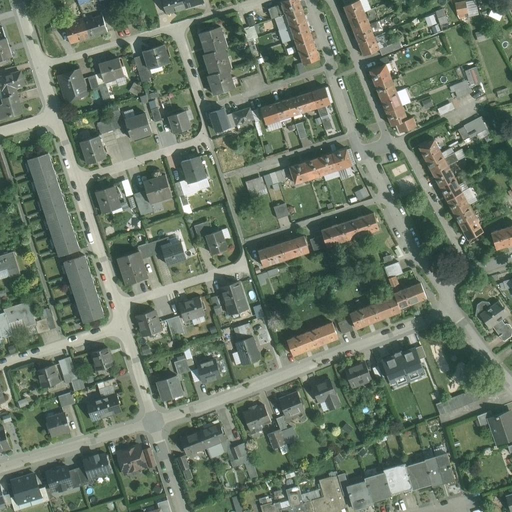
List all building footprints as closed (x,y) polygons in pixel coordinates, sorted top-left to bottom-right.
[(182,0),(162,0),(166,14),(185,8),(182,0)] [(202,0),(182,0),(185,8),(204,3),(202,0)] [(298,0),(283,0),(281,1),(282,3),(271,7),(274,17),(271,18),(272,19),(286,14),(302,8),(298,0)] [(357,0),(345,5),(344,6),(349,18),(364,12),(359,0),(357,0)] [(466,1),(455,3),(458,15),(460,19),(469,17),(466,1)] [(434,10),(440,24),(448,20),(442,7),(434,10)] [(302,8),(286,14),(290,26),(306,21),(302,8)] [(364,12),(349,18),(354,30),(369,24),(364,12)] [(432,13),(424,16),(428,26),(436,22),(432,13)] [(56,14),(48,17),(53,31),(60,29),(56,14)] [(102,16),(92,19),(91,16),(83,18),(89,37),(107,32),(102,16)] [(83,18),(75,21),(76,24),(66,27),(66,26),(65,27),(70,43),(89,38),(89,37),(83,18)] [(306,21),(290,26),(294,39),(310,33),(306,21)] [(369,24),(354,30),(358,43),(374,37),(369,24)] [(220,26),(199,33),(200,34),(206,54),(224,48),(225,48),(227,47),(225,47),(222,36),(223,36),(220,26)] [(249,27),(243,29),(247,41),(253,39),(249,27)] [(483,29),(474,32),(478,41),(486,38),(483,29)] [(310,33),(294,39),(299,51),(315,46),(310,33)] [(374,37),(358,43),(363,55),(379,49),(374,37)] [(6,38),(0,40),(0,63),(6,61),(5,58),(12,56),(11,55),(14,54),(12,46),(9,47),(6,38)] [(256,50),(253,39),(247,41),(251,52),(256,50)] [(164,44),(143,50),(145,54),(149,69),(169,63),(164,44)] [(315,46),(299,51),(303,64),(319,58),(315,46)] [(224,48),(206,54),(203,54),(204,55),(210,75),(228,69),(229,69),(231,69),(231,68),(229,68),(226,57),(227,57),(225,48),(224,48)] [(145,54),(134,58),(139,72),(149,69),(145,54)] [(387,56),(376,60),(378,66),(389,61),(387,56)] [(119,58),(99,64),(102,73),(104,81),(105,81),(105,80),(115,77),(115,78),(116,78),(124,75),(119,58)] [(467,64),(473,79),(479,77),(473,62),(467,64)] [(386,64),(369,70),(375,84),(391,78),(386,64)] [(228,69),(210,75),(208,76),(214,94),(213,94),(214,95),(235,88),(234,87),(233,88),(230,78),(231,78),(229,69),(228,69)] [(79,70),(59,76),(67,100),(86,94),(79,70)] [(20,72),(0,77),(0,84),(2,91),(4,98),(17,94),(15,87),(24,85),(20,72)] [(102,73),(95,75),(99,85),(106,83),(105,81),(104,81),(102,73)] [(95,75),(88,77),(92,91),(100,89),(99,85),(95,75)] [(124,75),(116,78),(118,85),(126,83),(124,75)] [(391,78),(375,84),(380,98),(397,91),(391,78)] [(466,80),(459,83),(464,95),(471,92),(466,80)] [(110,98),(106,83),(99,85),(100,89),(103,100),(110,98)] [(459,83),(453,85),(455,91),(458,98),(464,95),(459,83)] [(325,87),(312,91),(318,107),(317,108),(321,117),(328,114),(325,105),(330,103),(325,87)] [(497,91),(499,97),(509,94),(507,88),(497,91)] [(312,91),(300,95),(305,111),(317,108),(318,107),(312,91)] [(397,91),(380,98),(386,112),(402,105),(397,91)] [(140,95),(141,101),(148,99),(149,107),(154,106),(151,92),(140,95)] [(17,94),(4,98),(6,103),(0,105),(0,119),(22,113),(17,94)] [(300,95),(287,99),(292,115),(305,111),(300,95)] [(114,96),(110,98),(103,100),(106,107),(117,104),(114,96)] [(422,101),(425,109),(434,106),(431,98),(422,101)] [(287,99),(275,103),(280,119),(292,115),(287,99)] [(439,113),(454,109),(452,102),(437,106),(439,113)] [(275,103),(262,107),(267,124),(280,119),(275,103)] [(511,103),(500,109),(505,121),(511,118),(511,103)] [(117,104),(106,107),(109,119),(121,115),(117,104)] [(402,105),(386,112),(392,126),(397,124),(400,132),(416,126),(413,117),(407,119),(402,105)] [(250,107),(232,113),(236,125),(254,120),(250,107)] [(157,108),(151,110),(154,122),(161,120),(157,108)] [(257,109),(251,111),(255,122),(261,120),(257,109)] [(185,111),(169,116),(174,133),(190,128),(185,111)] [(145,113),(126,120),(126,119),(125,120),(132,139),(133,139),(132,139),(151,133),(152,133),(145,113)] [(231,113),(226,115),(229,124),(235,123),(231,113)] [(121,115),(109,119),(113,130),(124,126),(121,115)] [(328,116),(321,119),(325,130),(332,128),(328,116)] [(480,117),(464,126),(470,137),(487,129),(480,117)] [(109,119),(97,123),(101,134),(113,130),(109,119)] [(302,122),(295,124),(300,139),(307,137),(302,122)] [(464,126),(458,130),(463,140),(470,137),(464,126)] [(100,136),(80,142),(87,164),(107,157),(100,136)] [(434,139),(419,147),(426,160),(441,152),(434,139)] [(441,152),(426,160),(433,174),(448,165),(458,160),(454,152),(451,147),(441,152)] [(347,148),(332,153),(338,170),(352,165),(347,148)] [(35,179),(54,172),(48,153),(28,159),(35,179)] [(332,153),(318,158),(323,174),(338,170),(332,153)] [(199,157),(191,160),(191,159),(182,161),(188,179),(189,183),(205,177),(205,178),(206,177),(203,168),(199,157)] [(318,158),(304,162),(309,179),(323,174),(318,158)] [(304,162),(290,167),(295,183),(309,179),(304,162)] [(448,165),(433,174),(440,187),(455,178),(448,165)] [(282,169),(275,172),(278,182),(285,180),(282,169)] [(41,198),(60,191),(54,172),(35,179),(41,198)] [(275,172),(269,174),(273,184),(278,182),(275,172)] [(165,174),(143,181),(146,190),(150,203),(151,203),(150,201),(160,198),(160,200),(172,196),(165,174)] [(261,176),(245,181),(250,196),(266,191),(261,176)] [(455,178),(440,187),(447,200),(462,191),(455,178)] [(188,179),(180,182),(184,195),(192,193),(189,183),(188,179)] [(128,180),(122,182),(125,192),(131,190),(128,180)] [(114,185),(96,191),(103,213),(112,210),(113,213),(122,210),(121,207),(114,185)] [(358,198),(367,194),(364,186),(354,190),(358,198)] [(146,190),(134,194),(141,217),(154,212),(151,203),(150,203),(146,190)] [(47,217),(67,211),(60,191),(41,198),(47,217)] [(462,191),(447,200),(454,213),(469,205),(462,191)] [(285,203),(273,207),(277,219),(289,215),(285,203)] [(469,205),(454,213),(461,226),(476,218),(469,205)] [(53,236),(73,230),(67,211),(47,217),(53,236)] [(363,215),(358,217),(358,218),(347,221),(353,238),(379,229),(374,213),(363,216),(363,215)] [(481,227),(476,218),(461,226),(465,235),(481,227)] [(337,224),(332,225),(332,226),(321,230),(327,246),(353,238),(347,221),(337,224)] [(202,223),(194,226),(198,238),(206,236),(206,235),(202,223)] [(511,225),(491,232),(496,249),(507,246),(511,244),(511,225)] [(484,234),(481,227),(465,235),(469,242),(484,234)] [(77,250),(79,249),(73,230),(53,236),(59,255),(66,253),(77,250)] [(206,235),(206,236),(212,254),(228,249),(221,230),(206,235)] [(304,235),(287,241),(292,257),(309,251),(304,235)] [(321,235),(315,237),(319,249),(325,247),(321,235)] [(315,237),(310,239),(313,251),(319,249),(315,237)] [(159,240),(149,243),(154,255),(163,252),(161,246),(159,240)] [(287,241),(258,250),(263,266),(292,257),(287,241)] [(181,242),(172,245),(171,243),(161,246),(163,252),(164,254),(168,265),(187,259),(181,242)] [(149,243),(137,247),(139,251),(142,259),(154,255),(149,243)] [(77,250),(66,253),(68,260),(80,257),(77,250)] [(13,251),(0,255),(0,271),(9,268),(11,275),(19,272),(20,274),(21,274),(13,251)] [(139,251),(118,258),(127,284),(148,278),(142,259),(139,251)] [(71,282),(91,275),(84,255),(80,257),(68,260),(65,262),(71,282)] [(399,262),(384,267),(389,279),(403,273),(399,262)] [(266,283),(264,277),(278,274),(276,268),(256,273),(259,285),(266,283)] [(78,302),(97,295),(91,275),(71,282),(78,302)] [(239,281),(221,287),(230,315),(248,309),(239,281)] [(421,282),(413,285),(419,301),(427,298),(421,282)] [(413,285),(394,293),(395,295),(400,308),(419,301),(413,285)] [(496,286),(486,291),(489,297),(499,292),(496,286)] [(84,322),(104,315),(97,295),(78,302),(84,322)] [(373,304),(379,320),(401,311),(400,308),(395,295),(373,304)] [(216,296),(210,298),(214,310),(220,308),(216,296)] [(199,297),(179,304),(184,321),(205,314),(199,297)] [(29,300),(4,309),(5,312),(11,332),(21,329),(21,328),(27,326),(26,324),(35,321),(35,322),(36,321),(29,300)] [(491,306),(488,302),(482,301),(477,304),(476,310),(489,329),(492,326),(499,336),(501,334),(497,329),(505,324),(502,320),(509,315),(505,309),(504,307),(504,308),(499,301),(491,306)] [(256,316),(262,315),(260,304),(254,305),(256,316)] [(379,320),(373,304),(350,313),(356,329),(379,320)] [(154,310),(137,315),(143,336),(161,331),(154,310)] [(5,312),(0,313),(0,338),(12,335),(11,332),(5,312)] [(179,316),(173,318),(177,330),(183,328),(179,316)] [(177,330),(173,318),(167,320),(171,332),(177,330)] [(349,318),(343,321),(348,332),(353,330),(349,318)] [(36,321),(35,322),(38,333),(45,331),(41,320),(36,321)] [(348,332),(343,321),(338,323),(342,334),(348,332)] [(338,338),(332,322),(309,331),(316,346),(338,338)] [(248,323),(237,327),(241,338),(252,334),(248,323)] [(505,324),(497,329),(501,334),(499,336),(503,341),(504,341),(511,336),(511,333),(511,327),(509,324),(506,323),(505,324)] [(316,346),(309,331),(287,340),(293,355),(316,346)] [(253,337),(235,342),(242,364),(260,359),(253,337)] [(283,344),(277,346),(281,357),(286,355),(283,344)] [(141,348),(144,354),(150,352),(148,345),(141,348)] [(425,373),(415,346),(377,360),(381,372),(385,371),(390,385),(425,373)] [(108,348),(92,353),(97,370),(113,365),(108,348)] [(184,352),(172,356),(174,362),(186,358),(184,352)] [(70,356),(64,359),(68,371),(74,369),(70,356)] [(186,358),(174,362),(178,375),(190,371),(186,360),(186,358)] [(192,358),(186,360),(190,371),(195,369),(192,358)] [(58,360),(63,375),(69,373),(68,371),(64,359),(58,360)] [(215,360),(197,365),(203,382),(221,376),(215,360)] [(365,361),(345,369),(352,387),(372,379),(365,361)] [(54,365),(38,370),(43,387),(59,382),(54,365)] [(74,369),(68,371),(69,373),(71,381),(77,379),(74,369)] [(69,373),(63,375),(66,383),(71,381),(69,373)] [(177,375),(158,381),(164,400),(183,394),(177,375)] [(77,379),(71,381),(75,391),(84,388),(81,378),(77,379)] [(115,378),(103,382),(105,388),(114,385),(117,384),(115,378)] [(330,379),(312,386),(318,402),(326,399),(330,409),(340,405),(336,395),(330,379)] [(492,383),(486,385),(490,395),(496,393),(492,383)] [(486,385),(480,387),(484,397),(490,395),(486,385)] [(480,387),(475,389),(479,400),(484,397),(480,387)] [(479,400),(475,389),(469,391),(473,402),(479,400)] [(469,391),(464,394),(468,404),(473,402),(469,391)] [(71,392),(65,394),(69,405),(75,403),(71,392)] [(305,409),(298,392),(279,399),(286,417),(305,409)] [(463,393),(458,395),(462,406),(468,404),(464,394),(463,393)] [(65,394),(58,396),(62,407),(69,405),(65,394)] [(116,394),(102,398),(107,416),(122,411),(116,394)] [(458,395),(452,397),(457,409),(462,406),(458,395)] [(452,398),(447,400),(451,411),(457,409),(452,397),(452,398)] [(18,401),(20,408),(29,405),(27,398),(18,401)] [(102,398),(87,403),(93,420),(107,416),(102,398)] [(443,401),(441,402),(445,413),(451,411),(447,400),(443,401)] [(445,413),(441,402),(436,404),(440,415),(445,413)] [(265,406),(244,414),(250,431),(264,426),(262,422),(269,419),(270,420),(270,419),(265,406)] [(491,411),(477,416),(480,426),(490,422),(489,419),(493,418),(491,411)] [(511,416),(510,412),(498,416),(498,415),(496,416),(496,417),(493,418),(489,419),(490,422),(497,443),(511,437),(511,416)] [(65,413),(47,419),(52,435),(70,430),(65,413)] [(287,429),(282,416),(276,418),(281,429),(281,431),(287,429)] [(219,423),(200,431),(206,447),(210,458),(227,451),(230,450),(230,448),(231,448),(228,439),(226,439),(219,423)] [(3,426),(0,426),(0,449),(0,450),(1,451),(10,448),(3,426)] [(287,429),(281,431),(286,444),(297,440),(292,427),(287,429)] [(281,431),(281,429),(275,432),(281,446),(280,447),(283,454),(289,452),(286,444),(281,431)] [(200,431),(181,438),(187,454),(206,447),(200,431)] [(275,432),(268,435),(274,449),(280,447),(281,446),(275,432)] [(245,443),(238,445),(243,456),(234,459),(230,450),(227,451),(234,466),(245,462),(251,478),(258,475),(245,443)] [(140,445),(118,453),(124,473),(131,470),(133,468),(137,466),(139,468),(146,465),(140,445)] [(231,448),(230,448),(230,450),(234,459),(243,456),(238,445),(231,448)] [(156,465),(151,447),(144,450),(149,467),(156,465)] [(84,460),(86,465),(90,478),(92,477),(111,472),(105,453),(98,456),(98,454),(91,456),(91,458),(84,460)] [(447,453),(436,456),(443,483),(454,479),(454,480),(455,479),(447,453),(446,453),(447,453)] [(178,457),(183,470),(189,468),(184,455),(178,457)] [(436,456),(425,459),(425,460),(432,483),(431,483),(432,486),(433,486),(443,483),(436,456)] [(425,460),(406,466),(412,487),(412,489),(418,488),(418,487),(431,483),(432,483),(425,460)] [(406,466),(405,463),(384,469),(384,472),(385,472),(391,493),(412,487),(406,466)] [(90,478),(86,465),(77,468),(82,485),(94,482),(92,477),(90,478)] [(73,485),(68,471),(67,466),(60,468),(60,467),(53,469),(53,470),(47,472),(53,491),(59,489),(59,490),(66,488),(66,487),(72,485),(73,485)] [(77,468),(68,471),(73,485),(72,485),(73,488),(82,485),(77,468)] [(189,468),(183,470),(187,481),(193,478),(189,468)] [(384,472),(366,478),(365,477),(366,480),(372,501),(391,495),(392,495),(391,493),(385,472),(384,472)] [(35,473),(23,477),(30,500),(42,496),(35,473)] [(340,484),(347,482),(344,473),(338,475),(340,484)] [(320,480),(324,497),(312,501),(315,511),(333,511),(341,509),(337,495),(343,493),(340,484),(338,475),(320,480)] [(30,500),(23,477),(12,480),(19,503),(30,500)] [(348,485),(347,486),(349,494),(354,509),(373,503),(372,501),(366,480),(348,485)] [(343,493),(344,496),(349,494),(347,486),(348,485),(347,482),(340,484),(343,493)] [(156,485),(152,490),(158,494),(162,489),(156,485)] [(299,486),(287,490),(292,506),(282,509),(281,509),(281,511),(305,511),(303,502),(299,486)] [(45,487),(39,489),(43,502),(49,500),(45,487)] [(343,493),(337,495),(341,509),(347,507),(344,496),(343,493)] [(16,496),(11,497),(15,511),(20,509),(16,496)] [(157,503),(159,509),(160,509),(160,511),(171,511),(168,500),(157,503)] [(315,511),(312,501),(306,502),(305,502),(303,502),(305,511),(315,511)] [(275,511),(273,502),(261,505),(263,511),(275,511)] [(280,502),(275,503),(275,502),(273,503),(273,502),(275,511),(281,511),(281,509),(282,509),(280,502)]
